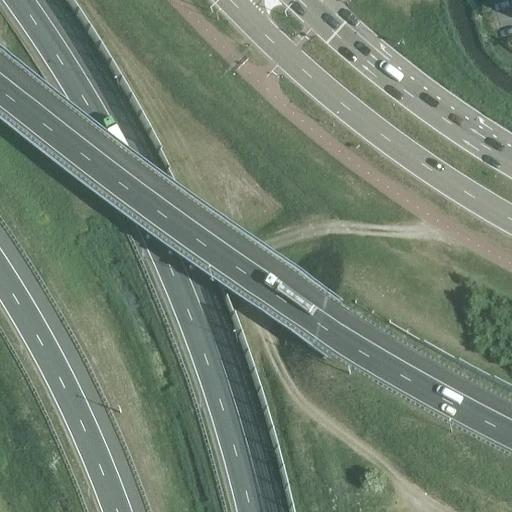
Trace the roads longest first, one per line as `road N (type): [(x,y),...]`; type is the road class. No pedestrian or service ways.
road 1 (motorway): [(511,436),(237,274),(0,93)]
road 2 (motorway): [(259,511),(208,341),(155,216),(82,81),(21,0)]
road 3 (secondary): [(233,5),(409,157),(511,220)]
road 4 (secondary): [(511,159),(296,0)]
road 5 (motorway): [(117,511),(64,388),(0,277)]
